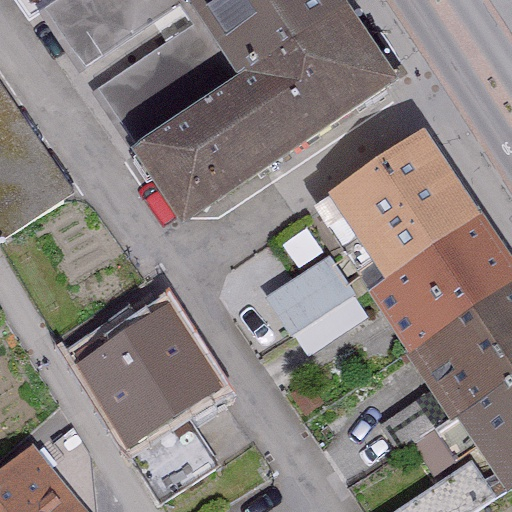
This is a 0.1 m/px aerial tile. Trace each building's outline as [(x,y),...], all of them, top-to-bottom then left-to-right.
[(166,24),(149,0),(71,0),(44,19),(85,79),(166,24)] [(359,0),(192,0),(252,88),(143,162),(192,236),(417,85),(359,0)] [(71,205),(0,87),(0,245),(1,247),(71,205)] [(396,288),(494,225),(438,139),(340,202),(396,288)] [(414,362),(511,299),(511,253),(494,225),(396,288),(375,302),(414,362)] [(372,325),(335,264),(271,302),(308,363),(372,325)] [(463,427),(511,395),(511,299),(414,362),(450,417),(454,414),(463,427)] [(220,391),(175,319),(83,377),(128,449),(220,391)] [(511,395),(463,427),(511,502),(511,395)] [(84,511),(40,456),(0,488),(0,511),(84,511)] [(490,511),(500,506),(474,468),(409,511),(490,511)]
